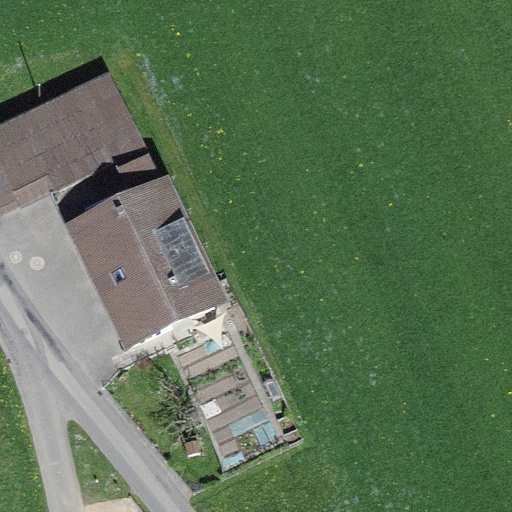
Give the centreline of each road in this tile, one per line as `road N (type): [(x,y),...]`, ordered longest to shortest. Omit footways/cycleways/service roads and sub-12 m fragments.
road 1 (unclassified): [(175,511),(34,348)]
road 2 (unclassified): [(34,348),(71,511)]
